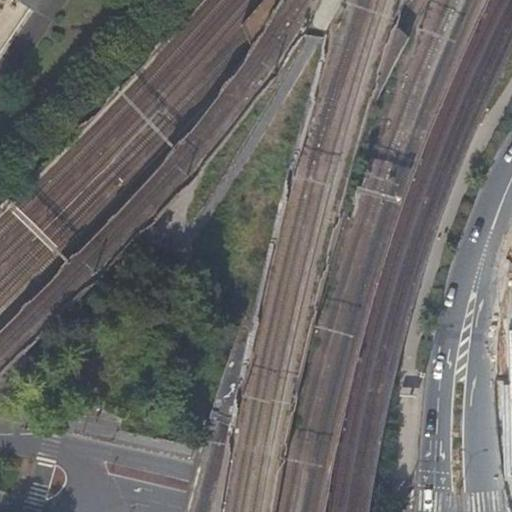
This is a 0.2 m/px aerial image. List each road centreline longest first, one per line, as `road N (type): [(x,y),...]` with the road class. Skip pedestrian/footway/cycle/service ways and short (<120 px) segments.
road 1 (secondary): [(480,274),(451,318),(434,511)]
road 2 (secondary): [(489,511),(480,274)]
road 3 (secondary): [(246,511),(195,474),(74,449)]
